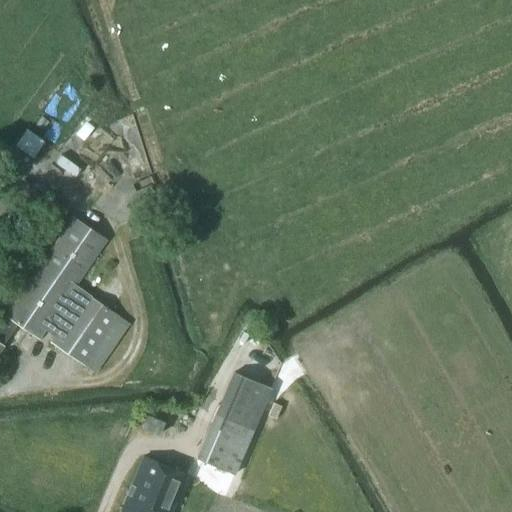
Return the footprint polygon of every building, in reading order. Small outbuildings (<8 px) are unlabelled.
[(43,130),(48,122),(41,116),(35,124),(43,130)] [(16,139),(35,152),(48,135),(29,121),(16,139)] [(84,138),(92,129),(84,123),(77,132),(84,138)] [(76,173),(84,160),(63,148),(55,161),(76,173)] [(53,318),(107,240),(73,216),(4,315),(0,320),(0,351),(4,346),(3,344),(17,324),(38,340),(46,330),(54,335),(49,342),(95,374),(130,323),(84,292),(61,324),(53,318)] [(232,473),(269,387),(232,371),(195,458),(232,473)] [(276,418),(281,406),(273,402),(268,415),(276,418)] [(159,435),(164,422),(146,415),(141,428),(159,435)] [(176,503),(187,474),(142,456),(130,486),(133,488),(130,495),(126,494),(120,510),(123,511),(122,511),(173,511),(177,503),(176,503)]
